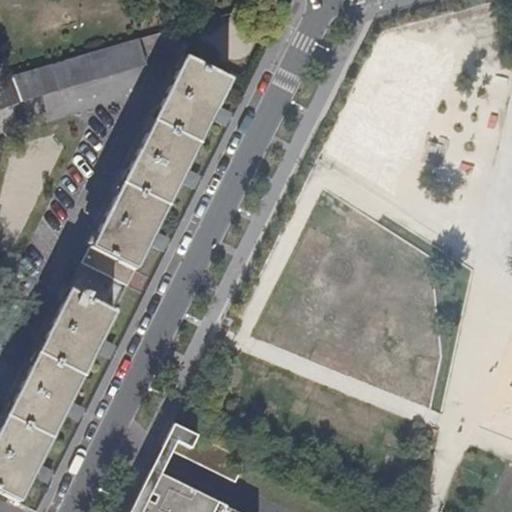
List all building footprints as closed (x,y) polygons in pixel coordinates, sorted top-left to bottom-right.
[(144,64),(135,37),(84,53),(14,74),(8,77),(19,103),(144,64)] [(179,58),(0,423),(0,495),(17,505),(30,477),(41,483),(47,471),(36,466),(61,417),(73,422),(78,409),(67,404),(92,354),(103,359),(109,347),(98,341),(145,246),(156,251),(162,238),(152,232),(176,183),(187,188),(193,175),(183,170),(207,121),(217,126),(224,113),(214,108),(226,81),(179,58)] [(0,79),(0,110),(19,103),(8,77),(0,79)] [(169,427),(163,440),(226,470),(232,457),(169,427)] [(146,473),(126,511),(172,511),(182,491),(195,497),(196,496),(146,473)]
